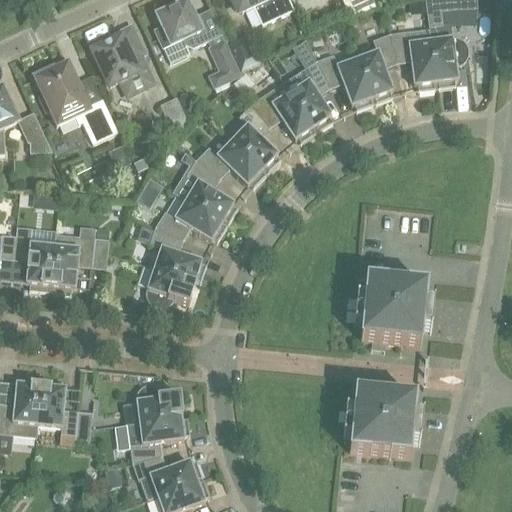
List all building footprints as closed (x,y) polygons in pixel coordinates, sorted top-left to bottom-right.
[(294,15),(287,1),(286,0),(228,0),(235,14),(242,17),(253,11),(262,29),(294,15)] [(371,0),(346,0),(355,19),(377,12),(371,0)] [(454,0),(425,4),(428,33),(442,31),(441,17),(456,14),(454,0)] [(157,20),(161,30),(154,34),(163,53),(183,44),(184,48),(185,48),(186,50),(193,53),(195,52),(210,45),(202,26),(190,22),(192,18),(186,6),(174,12),(171,12),(168,13),(165,14),(163,16),(161,18),(157,20)] [(105,51),(105,52),(102,51),(93,55),(109,90),(121,85),(121,86),(124,85),(129,96),(133,97),(153,88),(139,59),(141,55),(132,35),(127,34),(117,38),(116,43),(116,44),(112,46),(111,49),(110,49),(108,49),(107,49),(106,50),(105,51)] [(417,97),(436,94),(430,46),(409,49),(408,37),(389,39),(397,69),(410,67),(413,91),(417,91),(417,97)] [(376,57),(357,64),(374,110),(392,103),(390,98),(393,96),(384,74),(397,69),(389,39),(372,45),(376,57)] [(227,48),(240,76),(262,66),(255,51),(249,53),(243,41),(227,48)] [(454,43),(452,43),(430,46),(436,94),(455,92),(454,86),(458,85),(456,71),(458,70),(460,70),(461,69),(463,67),(465,66),(466,64),(467,62),(467,60),(468,58),(468,56),(467,54),(467,52),(466,50),(465,48),(463,47),(462,45),(460,44),(458,44),(456,43),(454,43)] [(213,61),(220,76),(209,81),(214,92),(240,80),(228,54),(213,61)] [(333,60),(316,66),(330,94),(343,89),(351,112),(354,111),(356,116),(374,110),(357,64),(337,71),(333,60)] [(67,63),(55,69),(54,68),(31,79),(31,80),(33,79),(42,99),(38,101),(45,116),(49,114),(57,131),(75,122),(78,129),(82,127),(92,149),(117,138),(102,105),(88,111),(70,73),(71,73),(67,63)] [(284,87),(283,88),(316,139),(332,128),(329,123),(332,122),(318,101),(330,94),(316,66),(284,87)] [(316,139),(283,88),(250,109),(270,133),(281,126),(294,146),(297,144),(300,149),(316,139)] [(0,159),(4,159),(3,133),(4,133),(17,126),(2,92),(0,93),(0,92),(0,159)] [(176,102),(160,109),(172,137),(189,129),(176,102)] [(246,131),(232,146),(267,180),(280,166),(275,162),(278,159),(260,143),(270,133),(250,109),(237,122),(246,131)] [(33,117),(21,123),(29,141),(29,158),(52,158),(33,117)] [(253,193),(267,180),(232,146),(217,161),(208,152),(196,165),(220,184),(230,175),(247,191),(249,189),(253,193)] [(213,196),(220,184),(196,165),(186,181),(196,187),(186,205),(227,231),(237,214),(232,211),(234,209),(213,196)] [(217,247),(227,231),(186,205),(175,223),(164,217),(155,232),(183,246),(190,234),(210,246),(212,244),(217,247)] [(1,246),(0,245),(0,264),(14,266),(17,232),(16,242),(1,240),(1,246)] [(29,295),(50,297),(56,239),(55,239),(54,251),(30,249),(32,234),(17,232),(14,266),(28,267),(26,289),(30,289),(29,295)] [(56,239),(50,297),(71,299),(71,293),(75,294),(77,272),(91,273),(95,243),(95,234),(80,232),(79,242),(56,239)] [(161,254),(154,273),(194,287),(195,285),(201,287),(206,271),(200,269),(201,266),(179,258),(183,246),(155,232),(149,250),(161,254)] [(97,234),(96,243),(107,244),(108,235),(97,234)] [(95,243),(91,273),(106,275),(109,245),(107,244),(96,243),(95,243)] [(154,273),(147,295),(146,297),(146,299),(146,301),(147,303),(147,305),(148,306),(149,308),(151,309),(152,311),(154,312),(156,312),(158,313),(160,313),(162,313),(164,312),(166,312),(168,311),(169,310),(171,308),(172,306),(173,305),(188,310),(195,289),(194,289),(194,287),(154,273)] [(431,337),(431,329),(433,308),(425,307),(427,291),(366,285),(365,302),(357,301),(354,328),(362,329),(360,346),(371,347),(371,355),(384,356),(385,348),(421,352),(423,336),(431,337)] [(14,410),(0,408),(0,439),(36,443),(37,431),(41,385),(20,383),(20,389),(16,388),(14,410)] [(60,439),(75,441),(78,417),(63,415),(65,393),(62,393),(62,387),(41,385),(37,431),(61,433),(60,439)] [(136,406),(139,428),(181,423),(181,421),(182,421),(179,400),(164,401),(163,400),(162,398),(161,396),(160,395),(158,393),(156,392),(154,391),(152,391),(150,391),(148,391),(146,391),(145,392),(143,393),(141,394),(140,395),(138,397),(137,398),(137,400),(136,402),(136,404),(136,406)] [(367,391),(366,399),(355,398),(353,415),(345,414),(343,440),(351,441),(349,458),(410,464),(411,448),(419,449),(422,420),(414,420),(416,404),(380,400),(381,392),(367,391)] [(92,418),(78,417),(75,441),(75,446),(89,448),(92,418)] [(132,469),(162,461),(160,448),(184,445),(183,442),(189,441),(187,424),(181,425),(181,423),(139,428),(127,430),(132,469)] [(166,474),(162,461),(132,469),(138,486),(140,485),(147,503),(156,500),(156,501),(202,485),(196,467),(190,469),(189,466),(166,474)] [(191,511),(204,508),(203,505),(209,502),(202,485),(156,501),(160,511),(191,511)]
